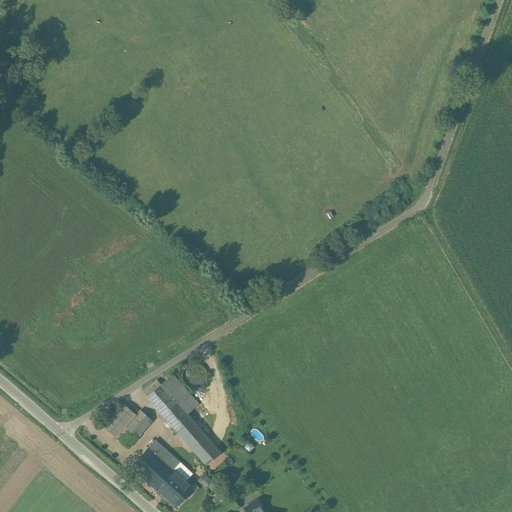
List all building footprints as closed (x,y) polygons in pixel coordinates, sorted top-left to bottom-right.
[(182,380),(185,384),(189,387),(194,388),(199,387),(204,384),(206,379),(207,375),(206,370),(203,367),(199,364),(195,363),(191,363),(186,366),(183,370),(182,375),(182,380)] [(219,453),(186,415),(198,405),(172,375),(160,384),(157,380),(143,392),(163,416),(164,415),(206,464),(219,453)] [(136,415),(124,404),(115,414),(104,426),(116,438),(136,415)] [(104,415),(98,421),(104,426),(115,414),(110,409),(104,415)] [(136,415),(116,438),(127,449),(152,421),(140,410),(136,415)] [(165,449),(155,441),(149,447),(159,456),(165,449)] [(173,470),(166,463),(170,459),(169,458),(172,455),(165,449),(159,456),(149,447),(131,466),(167,499),(184,480),(173,470)] [(179,463),(172,455),(169,458),(170,459),(166,463),(173,470),(179,463)] [(192,474),(179,463),(173,470),(184,480),(186,481),(192,474)] [(206,473),(199,480),(206,487),(213,480),(206,473)] [(184,480),(167,499),(175,506),(193,487),(186,481),(184,480)] [(257,499),(244,508),(247,511),(255,511),(261,509),(263,508),(257,499)]
